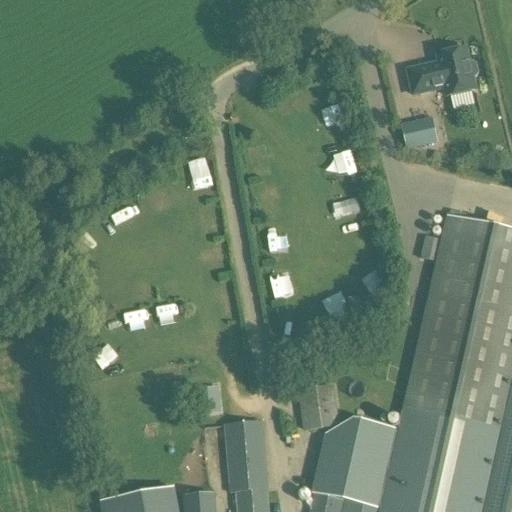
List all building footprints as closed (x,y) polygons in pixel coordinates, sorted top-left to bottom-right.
[(469,64),(466,51),(465,51),(437,58),(439,66),(408,73),(413,97),(445,90),(447,99),(475,92),(472,79),(476,78),(478,75),(476,66),(473,63),(469,64)] [(329,90),(338,83),(328,72),(308,89),(322,105),(333,95),(329,90)] [(402,106),(412,105),(411,88),(401,89),(402,106)] [(438,145),(432,120),(401,126),(407,152),(438,145)] [(175,211),(165,189),(151,195),(161,217),(175,211)] [(511,511),(511,232),(447,219),(397,432),(353,422),(327,436),(309,511),(511,511)] [(266,239),(267,259),(286,258),(285,238),(266,239)] [(183,339),(207,334),(204,319),(180,323),(183,339)] [(116,367),(115,349),(96,350),(96,368),(116,367)] [(339,429),(334,388),(309,391),(315,433),(339,429)] [(198,418),(221,415),(220,399),(196,402),(198,418)] [(268,511),(262,424),(227,427),(232,495),(237,495),(238,511),(268,511)] [(214,429),(216,453),(226,452),(224,428),(214,429)] [(294,465),(279,466),(281,486),(296,485),(294,465)] [(103,511),(176,511),(173,490),(101,503),(103,511)] [(185,511),(215,511),(214,496),(184,498),(185,511)] [(281,506),(282,511),(295,511),(293,503),(281,506)]
